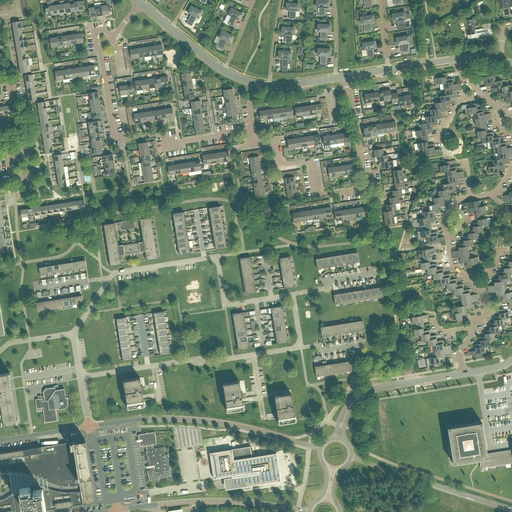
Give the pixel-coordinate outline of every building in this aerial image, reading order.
[(44,7),(46,16),(53,15),(51,6),(51,5),(51,2),(50,1),(50,0),(46,0),(46,1),(47,1),(48,6),(44,7)] [(70,1),(72,12),(78,11),(77,1),(73,2),(73,0),(69,0),(70,1)] [(77,1),(78,11),(85,10),(83,0),(77,1)] [(328,8),(329,1),(316,0),(316,7),(319,7),(318,16),(324,16),(325,8),(328,8)] [(511,0),(497,0),(499,9),(510,7),(510,9),(511,8),(511,0)] [(298,11),(299,4),(286,3),(286,10),(289,10),(289,19),(295,19),(296,11),(298,11)] [(101,6),(102,16),(109,15),(109,12),(111,11),(110,7),(108,7),(107,5),(101,6)] [(96,17),(102,16),(101,6),(94,7),(96,17)] [(199,18),(202,12),(191,6),(188,12),(191,14),(186,23),(192,26),(196,17),(199,18)] [(89,18),(96,17),(94,7),(88,8),(89,18)] [(239,20),(242,14),(231,9),(228,15),(231,16),(227,24),(232,26),(236,19),(239,20)] [(405,19),(404,12),(392,14),(393,21),(397,20),(398,30),(410,28),(409,26),(405,27),(404,19),(405,19)] [(373,15),(360,17),(361,24),(363,24),(364,32),(372,31),(370,23),(374,22),(373,15)] [(471,34),(474,30),(472,19),(464,20),(466,35),(471,34)] [(330,32),(330,25),(318,24),(317,31),(320,31),(320,37),(317,37),(317,41),(320,41),(320,40),(326,40),(326,32),(330,32)] [(294,35),(294,28),(282,27),(282,34),(285,34),(284,43),(292,43),(292,35),(294,35)] [(474,30),(471,34),(471,38),(490,35),(489,29),(482,30),(482,29),(474,30)] [(230,43),(233,37),(222,31),(219,37),(220,38),(215,47),(222,50),(227,41),(230,43)] [(75,34),(77,43),(83,42),(82,33),(75,34)] [(57,47),(64,45),(62,36),(56,37),(57,47)] [(408,36),(396,38),(397,45),(400,44),(402,53),(409,52),(408,43),(409,43),(412,42),(411,36),(408,36)] [(51,48),(57,47),(56,37),(49,38),(51,48)] [(374,57),(372,49),(376,48),(375,41),(362,43),(363,50),(366,50),(367,58),(374,57)] [(155,45),(157,55),(163,54),(162,44),(155,45)] [(129,49),(123,50),(124,53),(130,52),(130,55),(131,58),(131,59),(138,58),(136,49),(129,50),(129,49)] [(330,56),(330,49),(318,49),(317,55),(320,56),(320,64),(326,65),(326,56),(330,56)] [(291,59),(291,52),(279,51),(278,58),(282,58),(281,67),(287,67),(288,59),(291,59)] [(87,66),(88,76),(95,75),(94,65),(87,66)] [(69,79),(68,69),(64,70),(64,68),(63,67),(61,67),(61,70),(63,80),(69,79)] [(69,79),(76,78),(74,68),(68,69),(69,79)] [(56,81),(63,80),(61,70),(55,71),(56,81)] [(182,80),(192,79),(190,72),(181,74),(182,80)] [(436,78),(434,78),(435,85),(437,84),(443,84),(443,83),(448,83),(448,80),(446,80),(446,77),(447,77),(446,73),(440,74),(441,77),(436,78)] [(490,82),(495,81),(494,75),(478,78),(478,81),(484,81),(484,80),(485,80),(485,83),(484,83),(485,87),(491,86),(491,85),(490,82)] [(160,77),(162,86),(168,85),(167,76),(160,77)] [(448,83),(443,83),(443,84),(444,89),(460,87),(460,85),(460,83),(454,84),(454,85),(453,85),(453,82),(454,82),(453,78),(447,79),(448,80),(448,83)] [(136,91),(143,90),(141,80),(133,81),(134,89),(136,89),(136,91)] [(497,87),(502,86),(501,80),(495,81),(490,82),(491,85),(492,85),(492,88),(491,88),(492,92),(497,91),(497,90),(497,87)] [(125,85),(127,95),(133,93),(132,84),(125,85)] [(385,101),(383,91),(379,92),(378,87),(380,86),(380,84),(376,85),(379,102),(385,101)] [(120,96),(127,95),(125,85),(119,86),(120,96)] [(503,92),(509,91),(508,86),(502,87),(502,86),(497,87),(497,90),(499,90),(499,93),(498,93),(498,97),(504,96),(504,95),(503,92)] [(460,87),(444,89),(445,95),(450,95),(450,97),(451,98),(456,97),(456,94),(454,94),(454,91),(455,90),(455,91),(461,90),(460,87)] [(224,97),(233,95),(232,89),(223,90),(224,97)] [(510,97),(511,97),(511,91),(509,92),(509,91),(503,92),(504,95),(505,95),(506,98),(505,98),(505,102),(511,101),(511,100),(510,97)] [(89,100),(99,98),(98,92),(83,94),(83,97),(89,96),(89,100)] [(195,98),(194,92),(184,93),(185,100),(195,98)] [(373,104),(372,103),(371,93),(364,94),(366,106),(373,104)] [(398,97),(397,94),(397,93),(391,94),(390,94),(391,100),(392,104),(398,103),(397,97),(398,97)] [(225,103),(235,102),(233,95),(224,97),(225,103)] [(410,95),(404,96),(405,105),(406,108),(412,107),(412,104),(410,95)] [(449,98),(450,97),(450,95),(445,95),(439,96),(440,102),(445,102),(446,104),(446,105),(452,104),(451,100),(450,101),(449,98)] [(191,108),(201,107),(200,100),(190,102),(191,108)] [(2,101),(3,105),(3,106),(4,114),(11,113),(9,105),(5,106),(5,105),(4,101),(2,101)] [(223,110),(236,108),(235,102),(225,103),(225,107),(223,107),(223,110)] [(440,102),(434,103),(435,109),(440,108),(441,111),(441,112),(447,111),(446,107),(445,108),(444,104),(446,104),(445,102),(440,102)] [(321,108),(321,105),(320,103),(314,104),(315,114),(322,113),(322,111),(321,108)] [(478,113),(478,110),(477,110),(476,107),(477,107),(477,103),(470,104),(471,107),(466,108),(467,114),(473,113),(478,113)] [(285,107),(286,117),(293,116),(291,106),(285,107)] [(296,117),(303,116),(301,106),(294,108),(296,117)] [(165,109),(167,118),(173,117),(172,107),(165,109)] [(227,116),(237,114),(236,108),(223,110),(224,112),(226,112),(227,116)] [(278,108),(272,109),(273,119),(274,122),(280,121),(280,118),(278,108)] [(435,109),(430,110),(431,116),(436,115),(436,118),(436,119),(442,118),(441,114),(440,115),(440,111),(441,111),(440,108),(435,109)] [(474,119),(491,117),(490,113),(484,114),(485,115),(483,115),(483,112),(484,112),(483,108),(478,109),(478,110),(478,113),(473,113),(474,119)] [(161,119),(167,118),(165,109),(159,110),(161,119)] [(260,121),(267,120),(265,110),(259,111),(260,121)] [(89,119),(102,117),(101,111),(91,112),(88,113),(89,119)] [(135,124),(141,123),(140,113),(133,114),(133,115),(134,118),(134,121),(135,124)] [(194,121),(203,120),(202,113),(192,115),(194,121)] [(237,114),(227,116),(227,120),(224,120),(225,124),(228,123),(228,122),(238,121),(237,114)] [(435,118),(436,118),(436,115),(431,116),(425,117),(426,123),(431,122),(431,125),(431,126),(437,125),(437,121),(435,121),(435,118)] [(477,128),(486,127),(486,124),(485,124),(484,121),(485,120),(485,121),(491,120),(491,117),(474,119),(475,126),(477,125),(477,128)] [(195,128),(204,126),(203,120),(194,121),(195,128)] [(89,129),(98,127),(97,121),(88,122),(89,129)] [(388,122),(390,132),(397,131),(395,121),(388,122)] [(420,124),(418,124),(419,130),(421,130),(426,129),(427,132),(427,133),(432,132),(432,128),(431,128),(430,125),(431,125),(431,122),(426,123),(420,124)] [(371,137),(377,136),(376,124),(369,126),(371,137)] [(204,126),(195,128),(196,134),(205,133),(204,126)] [(365,138),(371,137),(369,126),(363,127),(365,138)] [(488,136),(487,133),(486,134),(486,130),(487,130),(486,127),(477,128),(478,132),(476,132),(477,138),(483,137),(488,136)] [(307,146),(306,136),(303,137),(302,132),(303,132),(302,129),(298,130),(299,133),(299,136),(301,147),(307,146)] [(419,130),(415,131),(416,137),(421,136),(421,140),(428,139),(427,135),(426,135),(425,132),(427,132),(426,129),(421,130),(419,130)] [(342,133),(343,143),(350,142),(348,132),(342,133)] [(495,141),(494,139),(493,139),(492,136),(494,135),(493,132),(487,133),(488,136),(483,137),(484,143),(489,142),(495,141)] [(337,144),(343,143),(342,133),(335,134),(337,144)] [(312,135),(314,145),(320,144),(319,134),(312,135)] [(330,145),(337,144),(335,134),(329,135),(330,145)] [(501,146),(501,144),(499,144),(499,141),(500,140),(500,137),(494,138),(494,139),(495,141),(489,142),(490,148),(496,147),(501,146)] [(288,149),(295,148),(293,138),(287,139),(287,140),(288,147),(288,149)] [(429,148),(429,145),(428,145),(427,142),(428,142),(428,139),(421,140),(422,143),(417,143),(418,150),(424,149),(429,148)] [(139,150),(149,148),(148,142),(138,143),(139,150)] [(497,153),(511,150),(511,147),(507,148),(507,149),(506,149),(506,146),(507,146),(506,142),(501,143),(501,144),(501,146),(496,147),(497,153)] [(429,148),(424,149),(425,155),(442,152),(441,149),(435,150),(434,150),(434,147),(435,147),(434,144),(429,144),(429,145),(429,148)] [(92,148),(89,148),(90,155),(102,153),(101,147),(92,148)] [(384,155),(383,149),(373,150),(374,157),(378,156),(384,155)] [(503,158),(504,161),(504,162),(509,161),(509,157),(508,158),(507,154),(508,154),(508,155),(511,154),(511,150),(497,153),(498,159),(503,158)] [(221,152),(223,162),(229,161),(228,151),(221,152)] [(104,162),(114,161),(113,154),(103,156),(103,160),(101,160),(100,161),(101,163),(104,162)] [(204,165),(210,164),(208,154),(202,155),(204,165)] [(389,161),(391,160),(391,158),(388,158),(388,154),(384,155),(378,156),(379,163),(383,162),(389,161)] [(250,164),(260,163),(258,156),(255,157),(252,157),(249,158),(250,164)] [(502,161),(504,161),(503,158),(498,159),(492,160),(493,166),(498,165),(499,168),(499,169),(505,168),(504,164),(503,164),(502,161)] [(193,161),(195,171),(201,170),(200,160),(193,161)] [(383,162),(384,168),(397,166),(396,164),(393,164),(393,160),(391,160),(389,161),(383,162)] [(142,169),(152,168),(151,161),(141,163),(142,169)] [(451,171),(451,168),(449,168),(449,165),(450,165),(449,161),(444,162),(443,162),(444,165),(439,166),(440,172),(446,171),(451,171)] [(251,171),(261,169),(260,163),(250,164),(251,171)] [(169,175),(176,174),(174,164),(167,165),(169,175)] [(347,165),(348,174),(355,173),(353,164),(347,165)] [(342,175),(348,174),(347,165),(340,166),(342,175)] [(498,168),(499,168),(498,165),(493,166),(488,167),(489,173),(493,172),(493,176),(500,175),(499,171),(498,171),(498,168)] [(447,177),(463,175),(463,171),(457,172),(457,173),(456,173),(455,170),(457,170),(456,166),(451,167),(451,168),(451,171),(446,171),(447,177)] [(115,167),(105,168),(106,172),(103,173),(103,177),(115,175),(115,174),(116,174),(115,167)] [(336,178),(336,177),(334,167),(327,168),(328,169),(328,172),(329,175),(329,178),(329,179),(336,178)] [(143,176),(153,174),(152,168),(142,169),(143,176)] [(252,177),(262,175),(261,169),(251,171),(252,177)] [(153,174),(143,176),(144,182),(154,181),(153,174)] [(253,183),(263,182),(262,175),(252,177),(253,183)] [(453,182),(453,185),(454,186),(459,185),(459,182),(457,182),(457,179),(458,178),(458,179),(464,178),(463,175),(447,177),(448,183),(453,182)] [(285,185),(295,183),(294,177),(292,177),(289,177),(287,178),(284,178),(285,185)] [(254,190),(264,188),(263,182),(253,183),(254,190)] [(404,182),(395,184),(396,190),(401,189),(405,189),(409,188),(409,187),(407,186),(405,186),(404,182)] [(452,186),(453,185),(453,182),(448,183),(442,184),(443,190),(448,189),(449,192),(449,193),(455,192),(454,188),(453,189),(452,186)] [(508,195),(502,195),(503,199),(511,197),(511,187),(507,189),(508,192),(509,192),(509,195),(508,195)] [(264,188),(254,190),(255,196),(265,195),(264,188)] [(447,193),(449,192),(448,189),(443,190),(437,191),(438,197),(443,196),(444,199),(444,200),(450,199),(449,195),(448,196),(447,193)] [(296,190),(286,191),(288,198),(297,196),(296,190)] [(399,200),(398,196),(393,197),(389,198),(390,204),(395,203),(395,204),(399,203),(404,202),(403,199),(399,200)] [(443,199),(444,199),(443,196),(438,197),(432,198),(433,204),(439,203),(439,206),(439,207),(445,206),(444,202),(443,203),(443,199)] [(511,197),(503,199),(503,202),(509,201),(510,201),(511,204),(510,204),(510,207),(511,206),(511,197)] [(474,211),(474,210),(474,207),(481,206),(480,200),(461,203),(462,207),(468,206),(468,205),(469,205),(469,208),(468,208),(469,212),(474,211)] [(396,207),(395,204),(395,203),(390,204),(386,205),(387,211),(393,211),(400,209),(400,207),(396,207)] [(438,206),(439,206),(439,203),(433,204),(428,205),(429,211),(434,210),(434,213),(434,214),(440,213),(439,209),(438,209),(438,206)] [(360,207),(362,217),(368,216),(367,206),(360,207)] [(475,217),(482,216),(481,213),(486,212),(485,206),(481,206),(474,207),(474,210),(475,210),(476,214),(475,214),(475,217)] [(324,208),(326,218),(332,217),(330,207),(324,208)] [(355,218),(362,217),(360,207),(354,208),(355,218)] [(354,208),(347,209),(349,219),(349,222),(356,221),(355,218),(354,208)] [(342,220),(349,219),(347,209),(341,210),(342,220)] [(336,221),(342,220),(341,210),(334,211),(336,221)] [(434,216),(433,213),(434,213),(434,210),(429,211),(423,212),(421,212),(422,218),(424,218),(429,217),(430,220),(430,221),(435,220),(435,216),(434,216)] [(293,223),(300,222),(298,212),(292,213),(293,223)] [(487,218),(482,219),(482,216),(475,217),(476,220),(477,220),(478,223),(476,223),(477,226),(482,225),(488,224),(491,224),(490,218),(489,218),(487,218)] [(145,252),(146,260),(157,259),(151,217),(139,219),(143,242),(118,246),(115,223),(103,225),(110,266),(121,264),(120,256),(145,252)] [(394,217),(384,218),(385,225),(395,223),(394,217)] [(428,220),(430,220),(429,217),(424,218),(422,218),(418,219),(419,225),(424,225),(424,228),(431,227),(430,223),(429,223),(428,220)] [(477,226),(476,223),(471,224),(471,227),(472,227),(473,230),(472,230),(472,233),(477,232),(483,231),(482,225),(477,226)] [(432,236),(432,233),(430,233),(430,230),(431,230),(431,227),(424,228),(425,231),(420,232),(421,238),(427,237),(432,236)] [(472,233),(472,230),(471,230),(466,231),(466,234),(467,234),(468,237),(467,237),(467,240),(472,239),(478,238),(477,232),(472,233)] [(432,236),(427,237),(428,243),(444,240),(444,237),(438,238),(437,238),(436,235),(438,235),(437,231),(432,232),(432,233),(432,236)] [(467,240),(467,237),(461,238),(462,241),(463,241),(463,244),(462,244),(462,247),(468,246),(473,245),(472,239),(467,240)] [(192,241),(189,241),(177,243),(178,249),(190,247),(193,247),(192,241)] [(511,241),(503,243),(504,247),(510,246),(510,245),(511,245),(511,248),(510,248),(511,252),(511,251),(511,241)] [(462,247),(462,244),(462,243),(456,244),(457,248),(458,248),(458,251),(457,251),(451,251),(452,255),(468,252),(468,246),(462,247)] [(423,259),(430,258),(429,255),(428,255),(427,252),(429,252),(435,252),(434,248),(417,251),(419,257),(423,256),(423,259)] [(464,259),(469,258),(468,252),(452,255),(452,258),(458,257),(459,256),(460,259),(459,260),(459,263),(465,262),(464,259)] [(475,257),(469,258),(464,259),(465,262),(466,262),(467,265),(465,265),(466,268),(477,267),(476,263),(478,263),(477,257),(475,257)] [(419,260),(420,269),(426,268),(431,268),(431,265),(429,265),(429,262),(430,262),(430,258),(423,259),(419,260)] [(438,273),(438,270),(436,270),(435,267),(437,267),(436,263),(431,264),(431,265),(431,268),(426,268),(427,275),(432,274),(438,273)] [(511,267),(507,268),(507,265),(507,264),(501,265),(502,269),(503,268),(504,272),(502,272),(503,275),(510,274),(511,273),(511,267)] [(438,273),(432,274),(433,279),(434,279),(434,280),(440,279),(445,278),(444,275),(443,275),(442,272),(444,272),(443,268),(437,269),(438,270),(438,273)] [(503,275),(502,272),(502,271),(496,272),(497,276),(498,275),(499,279),(497,279),(498,282),(506,280),(511,280),(510,274),(503,275)] [(451,283),(451,280),(449,280),(449,277),(450,277),(450,273),(444,274),(444,275),(445,278),(440,279),(441,285),(451,283)] [(498,282),(497,279),(497,278),(492,279),(492,283),(494,282),(494,286),(493,286),(493,285),(487,286),(487,290),(504,287),(507,287),(506,280),(498,282)] [(451,283),(445,284),(446,290),(447,290),(452,289),(453,289),(458,288),(458,285),(456,286),(455,282),(457,282),(457,279),(451,279),(451,280),(451,283)] [(453,289),(452,289),(453,295),(454,295),(459,294),(460,294),(465,293),(464,290),(463,291),(462,287),(464,287),(463,284),(458,285),(458,288),(453,289)] [(500,297),(500,296),(500,294),(507,292),(507,287),(504,287),(487,290),(488,293),(494,292),(494,291),(495,291),(496,294),(494,294),(495,298),(500,297)] [(460,294),(459,294),(460,300),(461,300),(477,297),(477,294),(471,295),(471,296),(469,296),(469,293),(471,292),(470,289),(464,290),(465,293),(460,294)] [(506,299),(511,298),(511,292),(507,292),(500,294),(500,296),(502,296),(502,299),(501,300),(501,303),(507,302),(506,299)] [(467,305),(467,308),(473,308),(472,304),(471,304),(470,301),(472,301),(472,302),(478,301),(477,297),(461,300),(462,306),(467,305)] [(465,308),(467,308),(467,305),(462,306),(456,307),(457,313),(462,312),(462,315),(463,315),(468,315),(468,311),(466,311),(465,308)] [(503,309),(496,310),(497,314),(499,313),(499,317),(498,317),(498,320),(503,319),(509,318),(508,312),(507,312),(506,309),(503,309)] [(461,315),(462,315),(462,312),(457,313),(451,314),(452,320),(457,319),(457,322),(464,321),(463,318),(461,318),(461,315)] [(417,326),(423,325),(423,321),(422,322),(421,318),(422,318),(423,319),(428,318),(428,314),(411,317),(412,323),(415,323),(415,326),(417,326)] [(498,320),(498,317),(497,316),(492,317),(492,320),(494,320),(494,323),(493,324),(493,326),(500,325),(504,325),(503,319),(498,320)] [(493,323),(487,324),(488,327),(489,327),(490,330),(488,331),(489,333),(494,333),(499,332),(499,331),(501,331),(500,325),(493,326),(493,324),(493,323)] [(425,334),(425,331),(423,332),(423,328),(424,328),(423,325),(417,326),(415,326),(413,327),(413,330),(414,336),(420,335),(425,334)] [(432,339),(431,336),(430,337),(430,333),(431,333),(430,330),(424,331),(425,331),(425,334),(420,335),(421,341),(427,340),(432,339)] [(489,333),(488,331),(488,330),(482,331),(483,334),(484,334),(485,337),(483,338),(484,340),(489,340),(495,339),(494,333),(489,333)] [(438,344),(438,342),(437,342),(436,339),(437,338),(437,335),(431,336),(432,339),(427,340),(427,346),(431,346),(438,344)] [(484,340),(483,338),(483,337),(478,338),(478,341),(480,341),(480,344),(479,344),(479,347),(484,346),(490,346),(489,340),(484,340)] [(432,351),(451,348),(450,345),(445,346),(445,347),(443,347),(443,344),(444,343),(444,340),(438,341),(438,342),(438,344),(431,346),(432,351)] [(479,347),(479,344),(473,345),(473,348),(475,348),(475,351),(474,351),(468,352),(469,355),(473,354),(481,353),(485,353),(484,346),(479,347)] [(440,356),(441,359),(441,360),(446,359),(446,355),(444,355),(444,352),(445,352),(446,353),(451,352),(451,348),(432,351),(433,357),(440,356)] [(429,358),(426,359),(427,368),(442,366),(441,362),(440,362),(439,359),(441,359),(440,356),(433,357),(429,358)] [(17,418),(10,377),(11,377),(10,372),(0,373),(0,399),(4,424),(18,422),(17,418)] [(128,408),(144,406),(140,378),(123,380),(125,392),(128,408)] [(227,412),(244,409),(243,403),(239,381),(223,384),(224,396),(225,397),(227,412)] [(58,389),(58,385),(54,386),(55,387),(46,388),(43,392),(44,399),(42,399),(42,398),(35,399),(37,408),(43,407),(45,422),(57,420),(55,408),(58,408),(58,409),(64,408),(65,409),(68,404),(68,400),(67,398),(67,397),(66,397),(64,389),(58,389)] [(279,424),(295,421),(291,393),(274,396),(276,406),(277,413),(278,418),(279,424)] [(511,449),(486,453),(484,438),(482,439),(480,423),(462,426),(462,425),(447,427),(450,444),(450,445),(453,463),(475,460),(476,460),(478,459),(479,459),(480,468),(511,463),(511,449)] [(147,449),(153,448),(153,444),(155,444),(156,443),(155,433),(153,432),(139,434),(138,436),(139,445),(141,446),(146,445),(147,449)] [(95,502),(85,440),(78,441),(70,442),(71,449),(74,448),(80,486),(80,491),(83,504),(90,503),(95,502)] [(0,473),(3,473),(9,473),(15,473),(21,474),(27,475),(34,477),(40,479),(54,484),(60,486),(66,486),(72,486),(78,486),(80,486),(74,448),(71,449),(70,442),(65,443),(60,444),(56,444),(57,444),(47,446),(39,447),(30,449),(24,449),(23,449),(23,450),(16,451),(16,450),(15,451),(8,452),(6,452),(0,453),(0,473)] [(252,457),(251,451),(250,446),(210,453),(214,479),(232,476),(233,484),(244,483),(245,489),(250,489),(250,486),(280,481),(276,453),(252,457)] [(145,452),(146,460),(168,456),(168,454),(165,454),(164,447),(153,448),(147,449),(147,450),(146,451),(145,452)] [(170,466),(168,456),(146,460),(147,461),(148,462),(148,465),(149,470),(170,466)] [(171,477),(170,466),(149,470),(146,470),(148,481),(154,481),(158,480),(159,480),(159,479),(171,477)] [(0,511),(33,511),(35,511),(44,510),(46,510),(55,509),(56,509),(63,507),(63,508),(64,507),(71,506),(73,506),(83,504),(80,491),(79,491),(79,492),(73,492),(67,492),(61,492),(55,491),(48,489),(40,485),(36,484),(32,484),(28,484),(24,485),(21,487),(17,490),(12,495),(6,498),(1,501),(0,501),(0,511)]
